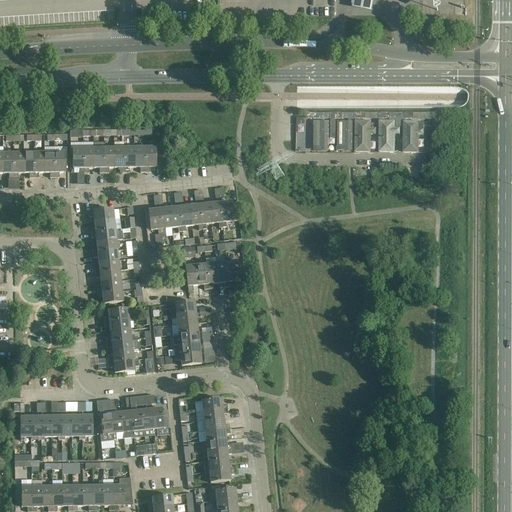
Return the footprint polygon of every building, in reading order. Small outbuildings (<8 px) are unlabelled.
[(353,0),(352,8),(371,12),(373,0),(353,0)] [(341,114),(341,120),(344,120),(344,122),(353,122),(354,120),(354,114),(341,114)] [(389,114),(389,120),(389,121),(396,121),(396,127),(402,127),(402,120),(402,114),(389,114)] [(314,148),(321,148),(321,152),(328,152),(328,122),(314,122),(314,148)] [(337,147),(344,148),(344,151),(352,151),(352,122),(338,122),(337,147)] [(355,153),(370,154),(371,122),(356,122),(355,153)] [(380,153),(394,153),(394,123),(380,123),(380,153)] [(403,153),(418,153),(419,136),(424,136),(424,124),(404,123),(403,153)] [(145,149),(145,174),(150,173),(150,168),(156,168),(155,148),(145,149)] [(94,149),(83,150),(84,174),(88,174),(88,169),(94,169),(94,149)] [(104,174),(104,149),(94,149),(94,169),(99,169),(99,174),(104,174)] [(114,149),(104,149),(104,174),(109,174),(109,169),(114,169),(114,149)] [(125,174),(124,149),(114,149),(114,169),(120,169),(120,174),(125,174)] [(135,149),(124,149),(125,174),(129,174),(129,169),(135,169),(135,149)] [(145,149),(135,149),(135,169),(140,169),(140,174),(145,174),(145,149)] [(79,175),(84,174),(83,150),(73,150),(73,170),(79,169),(79,175)] [(18,174),(24,174),(23,154),(13,155),(14,179),(18,179),(18,174)] [(34,179),(34,154),(23,154),(24,174),(29,174),(29,179),(34,179)] [(44,154),(34,154),(34,179),(39,179),(39,174),(44,174),(44,154)] [(54,179),(54,154),(44,154),(44,174),(50,174),(50,179),(54,179)] [(54,154),(54,179),(59,179),(59,174),(65,174),(65,154),(54,154)] [(14,179),(13,155),(3,155),(3,175),(9,174),(9,179),(14,179)] [(220,204),(223,228),(226,228),(226,223),(233,222),(239,221),(237,204),(231,205),(230,203),(220,204)] [(223,228),(220,204),(210,205),(212,225),(218,224),(219,229),(223,228)] [(212,225),(210,205),(200,206),(202,231),(206,230),(205,225),(212,225)] [(200,206),(189,207),(192,227),(198,226),(198,231),(202,231),(200,206)] [(189,207),(179,208),(182,233),(186,233),(185,228),(192,227),(189,207)] [(182,233),(179,208),(169,209),(171,229),(178,228),(178,233),(182,233)] [(169,209),(159,210),(162,235),(165,235),(165,230),(171,229),(169,209)] [(158,236),(162,235),(159,210),(148,212),(150,231),(157,231),(158,236)] [(94,223),(114,221),(113,211),(88,213),(89,219),(94,218),(94,223)] [(129,230),(135,229),(134,222),(134,219),(124,220),(125,230),(129,230)] [(90,234),(115,231),(114,221),(94,223),(95,229),(90,229),(90,234)] [(96,244),(116,241),(123,241),(122,231),(115,231),(90,234),(91,239),(96,238),(96,244)] [(92,254),(117,252),(116,241),(96,244),(97,249),(92,250),(92,254)] [(195,258),(193,248),(183,250),(184,260),(195,258)] [(98,264),(118,262),(117,252),(92,254),(93,259),(98,259),(98,264)] [(95,275),(119,272),(118,262),(98,264),(99,269),(94,270),(95,275)] [(237,262),(226,263),(229,288),(234,288),(233,283),(239,282),(237,262)] [(229,288),(226,263),(216,264),(218,284),(224,284),(224,289),(229,288)] [(218,284),(216,264),(206,266),(209,290),(213,290),(213,285),(218,284)] [(209,290),(206,266),(196,267),(198,286),(203,286),(204,291),(209,290)] [(193,287),(198,286),(196,267),(185,268),(188,293),(193,292),(193,287)] [(101,284),(120,282),(119,272),(95,275),(95,279),(100,279),(101,284)] [(97,295),(122,292),(120,282),(101,284),(101,290),(96,290),(97,295)] [(122,292),(97,295),(97,300),(102,299),(103,305),(123,303),(122,292)] [(170,313),(171,316),(195,313),(194,303),(175,305),(175,312),(170,313)] [(103,319),(104,323),(129,321),(128,310),(108,313),(108,318),(103,319)] [(197,324),(195,313),(171,316),(171,320),(176,320),(177,326),(197,324)] [(130,331),(129,321),(104,323),(104,328),(109,328),(110,333),(130,331)] [(173,336),(198,334),(197,324),(177,326),(178,333),(173,333),(173,336)] [(160,328),(152,328),(153,339),(161,338),(160,328)] [(131,341),(130,331),(110,333),(111,339),(106,339),(106,344),(131,341)] [(199,344),(198,334),(173,336),(174,341),(179,340),(179,346),(199,344)] [(112,354),(132,351),(131,341),(106,344),(107,349),(112,348),(112,354)] [(168,357),(174,357),(200,354),(199,344),(179,346),(180,352),(174,352),(174,351),(167,351),(168,357)] [(108,364),(133,361),(132,351),(112,354),(113,359),(108,360),(108,364)] [(200,354),(174,357),(175,362),(181,361),(181,367),(201,365),(200,354)] [(153,359),(147,360),(145,360),(146,375),(155,374),(153,359)] [(108,364),(109,369),(114,368),(115,374),(134,372),(134,368),(138,368),(138,361),(133,361),(108,364)] [(201,402),(202,413),(227,410),(227,405),(222,406),(221,400),(201,402)] [(154,431),(151,411),(151,406),(146,406),(146,411),(141,412),(143,432),(154,431)] [(135,407),(130,408),(131,413),(133,433),(143,432),(141,412),(136,412),(135,407),(134,407),(135,407)] [(115,409),(110,410),(113,438),(116,438),(116,435),(123,434),(121,414),(116,415),(115,409)] [(113,438),(110,410),(105,410),(106,416),(100,416),(100,419),(98,419),(101,443),(114,442),(113,438)] [(162,410),(151,411),(154,431),(170,429),(168,411),(162,412),(162,410)] [(227,410),(202,413),(204,423),(223,421),(223,415),(228,415),(227,410)] [(121,414),(123,434),(133,433),(131,413),(121,414)] [(82,418),(82,441),(85,441),(85,438),(92,437),(92,417),(82,418)] [(41,441),(40,418),(30,419),(31,438),(38,438),(38,442),(41,441)] [(51,438),(51,418),(40,418),(41,441),(44,441),(44,438),(51,438)] [(61,441),(61,418),(51,418),(51,438),(58,438),(58,441),(61,441)] [(72,438),(71,418),(61,418),(61,441),(64,441),(64,438),(72,438)] [(82,441),(82,418),(71,418),(72,438),(79,438),(79,441),(82,441)] [(21,445),(31,444),(31,438),(30,419),(20,419),(20,421),(16,421),(16,440),(20,440),(20,442),(21,442),(21,445)] [(204,423),(205,433),(229,430),(229,426),(224,426),(223,421),(204,423)] [(229,430),(205,433),(206,443),(226,441),(225,435),(230,435),(229,430)] [(202,454),(207,453),(232,450),(231,446),(226,446),(226,441),(206,443),(201,444),(202,454)] [(241,443),(233,444),(234,454),(243,453),(241,443)] [(156,455),(155,445),(145,446),(146,456),(156,455)] [(183,448),(184,456),(190,455),(190,454),(194,454),(193,447),(189,448),(183,448)] [(62,454),(57,454),(57,450),(51,450),(51,462),(62,462),(62,454)] [(232,450),(207,453),(208,463),(228,461),(227,456),(232,455),(232,450)] [(195,454),(190,455),(184,456),(185,463),(190,463),(190,461),(195,461),(195,454)] [(208,463),(209,473),(234,471),(233,466),(228,467),(228,461),(208,463)] [(234,475),(234,471),(209,473),(210,484),(230,482),(229,476),(234,475)] [(119,487),(113,487),(114,511),(118,511),(118,507),(124,507),(124,498),(132,498),(130,480),(119,480),(119,487)] [(93,487),(93,511),(97,511),(98,507),(103,507),(103,487),(103,482),(98,482),(98,487),(93,487)] [(83,507),(83,493),(83,487),(72,488),(72,511),(77,511),(77,507),(83,507)] [(93,511),(93,487),(83,487),(83,493),(83,507),(88,507),(88,511),(93,511)] [(113,487),(103,487),(103,507),(109,507),(109,511),(114,511),(113,487)] [(31,511),(32,507),(32,488),(21,488),(21,508),(27,508),(27,511),(31,511)] [(42,488),(32,488),(31,511),(36,511),(37,508),(42,508),(42,488)] [(52,511),(52,488),(42,488),(42,508),(47,508),(47,511),(52,511)] [(63,508),(62,495),(62,488),(52,488),(52,511),(56,511),(57,508),(63,508)] [(72,511),(72,488),(62,488),(62,495),(63,508),(68,508),(67,511),(72,511)] [(215,492),(216,502),(241,499),(241,495),(236,495),(235,489),(215,492)] [(148,510),(173,507),(172,496),(152,499),(152,505),(147,505),(148,510)] [(216,502),(217,511),(218,511),(237,510),(237,505),(242,504),(241,499),(216,502)]
